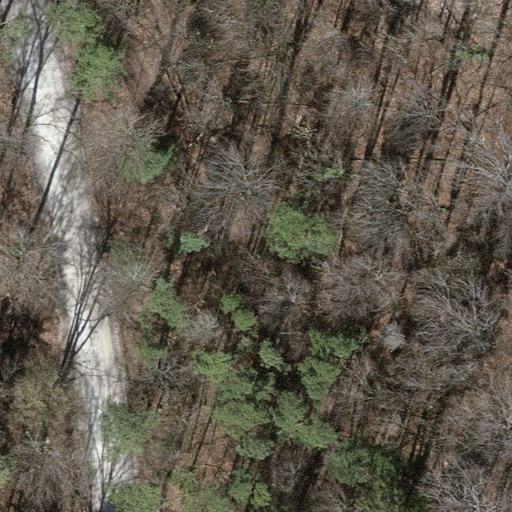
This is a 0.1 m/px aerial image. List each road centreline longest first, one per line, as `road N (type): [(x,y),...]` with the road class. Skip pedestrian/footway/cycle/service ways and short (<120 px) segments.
road 1 (track): [(42,0),(150,187),(315,511)]
road 2 (track): [(39,0),(123,511)]
